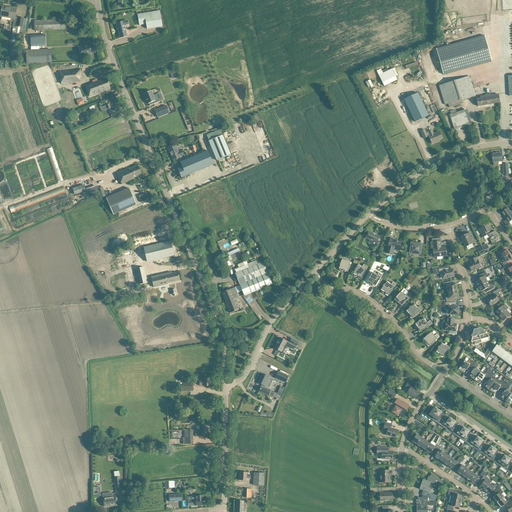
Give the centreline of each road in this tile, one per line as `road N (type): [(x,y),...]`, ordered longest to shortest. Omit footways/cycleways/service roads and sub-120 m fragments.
road 1 (unclassified): [(225,384),(223,330),(113,70),(94,0)]
road 2 (unclassified): [(511,143),(450,155),(369,213),(277,313),(242,378),(225,384)]
road 3 (unknown): [(293,293),(379,352),(353,396),(293,372)]
road 4 (unknown): [(285,438),(344,452),(350,503),(271,493),(266,511)]
road 5 (residential): [(444,371),(415,351),(386,312),(340,289)]
road 6 (unclassified): [(223,509),(225,384)]
